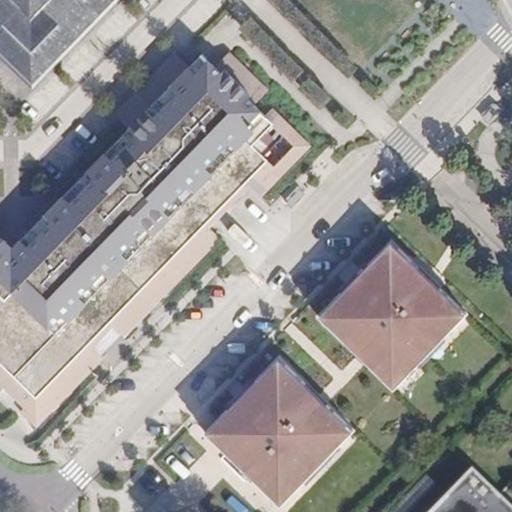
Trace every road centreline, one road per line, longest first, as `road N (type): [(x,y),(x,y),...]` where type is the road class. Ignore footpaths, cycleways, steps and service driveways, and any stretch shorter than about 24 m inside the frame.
road 1 (tertiary): [(44,504),(511,30)]
road 2 (residential): [(0,149),(30,149),(179,0)]
